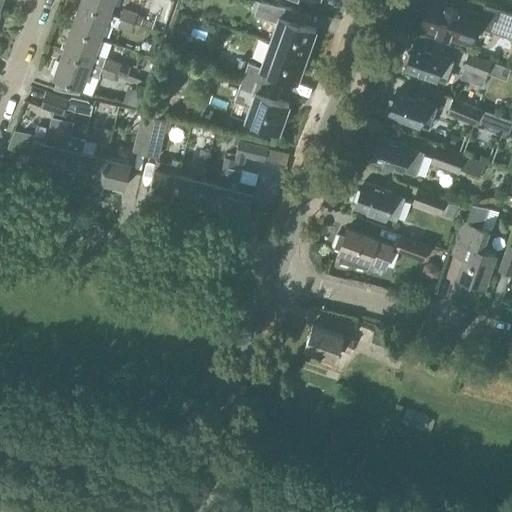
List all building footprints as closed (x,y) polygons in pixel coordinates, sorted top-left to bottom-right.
[(82,0),(81,3),(109,13),(113,0),(82,0)] [(423,8),(420,15),(423,19),(420,26),(437,31),(438,35),(445,38),(448,35),(459,39),(460,36),(472,40),(477,39),(481,27),(511,38),(511,12),(498,8),(495,19),(464,8),(462,12),(429,0),(427,7),(423,8)] [(277,22),(269,43),(306,56),(316,29),(282,16),(285,6),(269,3),(259,1),(255,14),(264,17),(277,22)] [(72,28),(100,38),(109,13),(81,3),(72,28)] [(120,18),(133,22),(144,26),(147,18),(123,10),(120,18)] [(130,31),(131,29),(133,22),(120,18),(117,26),(130,31)] [(100,38),(72,28),(63,53),(90,65),(94,54),(106,58),(110,44),(99,40),(100,38)] [(306,56),(269,43),(260,67),(248,62),(244,74),(259,80),(263,68),(297,81),(306,56)] [(402,65),(405,66),(405,68),(435,80),(436,78),(445,82),(452,61),(443,58),(443,56),(413,45),(409,56),(406,55),(402,65)] [(90,65),(63,53),(54,77),(82,87),(86,75),(98,80),(99,78),(97,77),(100,69),(90,65)] [(485,77),(487,73),(490,64),(468,56),(463,68),(485,77)] [(105,59),(103,65),(102,66),(116,71),(119,64),(105,59)] [(490,64),(487,73),(506,79),(510,69),(490,62),(490,64)] [(116,71),(102,66),(100,74),(113,79),(116,71)] [(259,80),(244,74),(234,100),(250,106),(245,120),(279,132),(289,103),(255,91),(259,80)] [(427,102),(396,91),(392,102),(389,100),(385,111),(389,112),(388,114),(418,126),(419,124),(428,128),(436,107),(427,103),(427,102)] [(39,108),(62,116),(67,99),(44,92),(39,108)] [(480,109),(452,99),(446,115),(474,125),(480,109)] [(146,153),(154,117),(142,114),(133,150),(146,153)] [(166,119),(154,117),(146,153),(158,156),(166,119)] [(81,151),(76,175),(101,181),(107,157),(113,129),(104,127),(100,142),(97,141),(94,154),(81,151)] [(57,145),(60,134),(50,131),(47,142),(32,139),(27,163),(51,169),(57,145)] [(60,134),(57,145),(51,169),(76,175),(81,151),(84,140),(60,134)] [(410,147),(379,135),(374,146),(373,146),(368,156),(371,157),(370,159),(386,165),(385,167),(396,171),(396,169),(401,171),(401,169),(411,172),(418,151),(409,148),(410,147)] [(244,164),(246,155),(263,160),(266,147),(238,141),(234,162),(244,164)] [(462,158),(435,148),(430,163),(456,174),(458,169),(479,177),(485,163),(463,155),(462,158)] [(200,150),(196,166),(206,168),(210,153),(200,150)] [(221,172),(230,174),(231,174),(232,168),(234,158),(225,156),(221,172)] [(131,163),(107,157),(101,181),(125,187),(131,163)] [(179,174),(182,161),(172,159),(171,163),(156,160),(155,168),(148,192),(173,198),(179,174)] [(179,174),(173,198),(198,204),(203,180),(204,180),(206,168),(196,166),(194,166),(192,177),(179,174)] [(230,174),(222,210),(247,216),(254,185),(239,181),(241,171),(232,168),(231,174),(230,174)] [(203,180),(198,204),(222,210),(230,174),(221,172),(220,172),(218,183),(204,180),(203,180)] [(394,193),(364,182),(360,193),(357,192),(352,202),(356,203),(355,206),(369,211),(368,214),(384,220),(386,215),(395,219),(403,198),(394,195),(394,193)] [(439,213),(440,213),(444,200),(417,190),(412,204),(439,213)] [(444,200),(440,213),(453,218),(458,204),(444,200)] [(488,231),(481,228),(488,209),(469,202),(450,253),(463,258),(457,277),(483,286),(494,254),(482,250),(488,231)] [(366,268),(369,260),(385,266),(392,246),(377,239),(347,227),(344,236),(339,235),(335,247),(340,249),(339,250),(343,252),(339,261),(366,268)] [(396,250),(425,261),(430,245),(401,235),(396,250)] [(511,271),(511,244),(508,243),(498,270),(511,275),(511,271)] [(313,324),(304,349),(336,361),(340,349),(350,353),(355,341),(344,337),(345,336),(313,324)] [(373,335),(369,346),(417,364),(421,352),(396,343),(373,335)] [(511,364),(466,353),(464,363),(511,374),(511,364)] [(427,416),(406,409),(401,423),(422,430),(427,416)]
